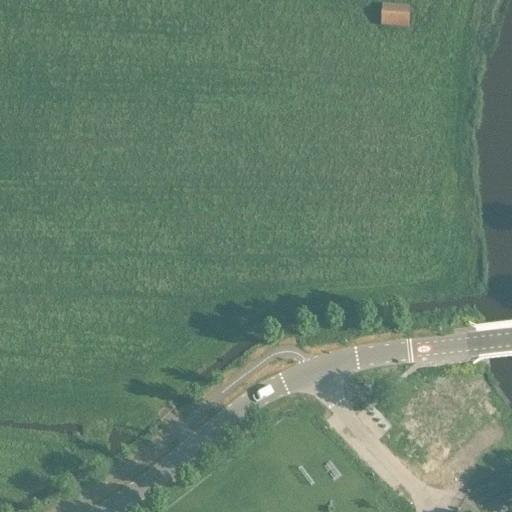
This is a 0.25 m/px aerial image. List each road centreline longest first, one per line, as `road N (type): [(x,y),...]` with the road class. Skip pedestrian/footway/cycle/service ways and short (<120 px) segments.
road 1 (tertiary): [(105,511),(253,400),(309,372)]
road 2 (tertiary): [(309,372),(373,353),(511,338)]
road 3 (unclassified): [(424,511),(417,493),(309,372)]
